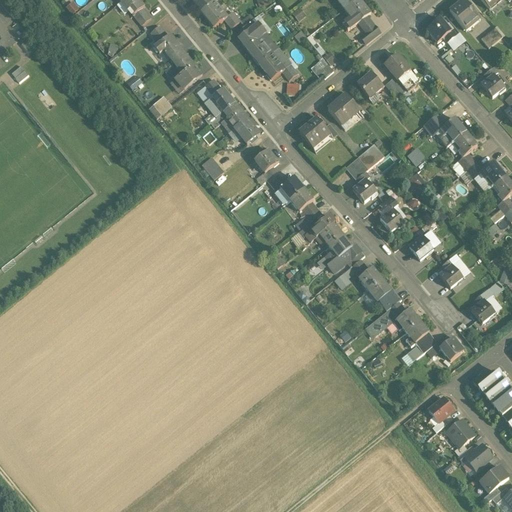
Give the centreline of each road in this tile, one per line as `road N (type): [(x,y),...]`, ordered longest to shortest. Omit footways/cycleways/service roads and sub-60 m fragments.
road 1 (residential): [(273,131),(439,316)]
road 2 (residential): [(167,0),(273,131)]
road 3 (residential): [(402,25),(273,131)]
road 4 (residential): [(402,25),(511,149)]
road 5 (track): [(291,511),(395,426)]
